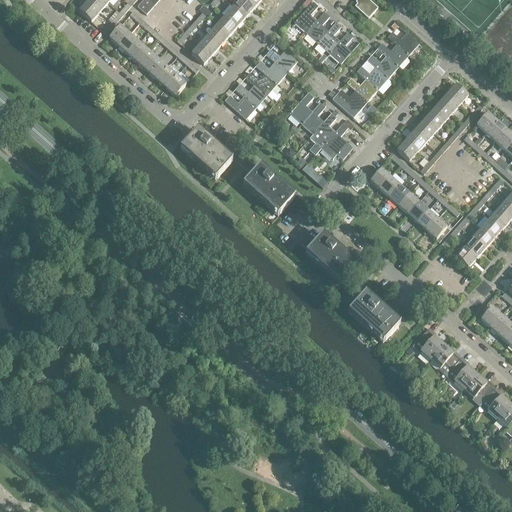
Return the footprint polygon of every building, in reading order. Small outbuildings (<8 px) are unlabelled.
[(108,6),(101,0),(90,0),(87,4),(100,15),(103,11),(108,6)] [(131,9),(138,0),(131,0),(128,3),(127,5),(131,9)] [(145,0),(144,0),(141,4),(150,12),(154,8),(145,0)] [(215,0),(210,6),(214,9),(221,0),(215,0)] [(241,0),(233,10),(245,20),(254,11),(241,0)] [(260,0),(241,0),(254,11),(262,1),(260,0)] [(369,20),(378,10),(366,0),(362,0),(361,0),(359,0),(356,4),(358,5),(355,8),(369,20)] [(306,10),(312,4),(309,1),(303,7),(306,10)] [(100,15),(87,4),(79,14),(91,25),(92,24),(100,15)] [(141,4),(137,8),(146,17),(150,12),(141,4)] [(294,26),(306,36),(317,23),(311,18),(318,9),(313,4),(294,26)] [(122,18),(131,9),(127,5),(121,12),(119,15),(122,18)] [(202,15),(205,18),(214,9),(210,6),(202,15)] [(233,10),(225,19),(237,30),(245,20),(233,10)] [(143,22),(133,13),(129,17),(139,26),(143,22)] [(114,27),(122,18),(119,15),(113,21),(110,24),(114,27)] [(193,25),(197,28),(205,18),(202,15),(193,25)] [(324,15),(317,23),(306,36),(317,46),(336,25),(328,33),(322,27),(329,19),(324,15)] [(225,19),(216,28),(228,39),(237,30),(225,19)] [(152,30),(143,22),(139,26),(149,34),(152,30)] [(114,27),(110,24),(102,33),(105,37),(114,27)] [(185,34),(189,37),(197,28),(193,25),(185,34)] [(340,44),(334,38),(341,30),(336,25),(317,46),(329,56),(340,44)] [(120,28),(109,40),(119,49),(130,37),(120,28)] [(216,28),(208,38),(220,48),(228,39),(216,28)] [(161,39),(152,30),(149,34),(158,42),(161,39)] [(347,35),(340,44),(329,56),(338,64),(335,66),(338,69),(341,67),(352,54),(345,48),(356,36),(352,33),(349,37),(347,35)] [(177,44),(180,47),(189,37),(185,34),(177,44)] [(419,47),(407,36),(401,42),(393,35),(388,40),(396,47),(409,58),(419,47)] [(128,57),(139,45),(130,37),(119,49),(128,57)] [(208,38),(200,47),(212,58),(220,48),(208,38)] [(171,47),(161,39),(158,42),(167,51),(171,47)] [(139,45),(128,57),(137,66),(148,53),(139,45)] [(409,58),(396,47),(391,54),(382,46),(377,52),(386,59),(398,70),(409,58)] [(180,55),(171,47),(167,51),(177,59),(180,55)] [(200,47),(191,56),(191,57),(203,67),(212,58),(200,47)] [(297,64),(285,53),(279,60),(270,52),(266,58),(274,65),(287,76),(297,64)] [(148,53),(137,66),(147,74),(157,62),(148,53)] [(189,63),(180,55),(177,59),(186,67),(189,63)] [(386,59),(380,65),(372,58),(367,63),(376,71),(376,70),(388,81),(398,70),(386,59)] [(157,62),(147,74),(156,82),(167,70),(157,62)] [(199,72),(189,63),(186,67),(196,76),(199,72)] [(287,76),(274,65),(269,71),(260,64),(255,69),(264,77),(276,88),(287,76)] [(376,70),(376,71),(370,77),(362,69),(361,70),(359,69),(355,73),(365,82),(366,82),(378,93),(388,81),(376,70)] [(167,70),(156,82),(165,90),(176,78),(167,70)] [(276,88),(264,77),(259,83),(250,75),(245,80),(254,88),(266,99),(276,88)] [(176,78),(165,90),(175,99),(186,87),(176,78)] [(366,82),(365,82),(360,88),(352,81),(347,86),(368,104),(378,93),(366,82)] [(368,104),(347,86),(355,93),(349,100),(341,92),(332,102),(353,121),(368,104)] [(266,99),(254,88),(248,95),(240,87),(235,92),(243,100),(244,100),(256,111),(266,99)] [(456,87),(447,97),(460,108),(468,98),(456,87)] [(308,96),(290,117),(301,127),(320,106),(312,114),(306,109),(313,100),(308,96)] [(460,108),(447,97),(439,106),(451,117),(460,108)] [(244,100),(243,100),(238,106),(229,98),(225,104),(246,122),(256,111),(244,100)] [(325,111),(320,106),(301,127),(313,137),(331,116),(324,124),(318,119),(325,111)] [(451,117),(439,106),(430,116),(443,127),(451,117)] [(482,110),(479,107),(470,117),(473,120),(482,110)] [(335,135),(329,129),(337,121),(331,116),(313,137),(310,141),(315,146),(310,153),(315,158),(321,151),(343,127),(343,126),(335,135)] [(443,127),(430,116),(422,125),(435,136),(443,127)] [(477,128),(486,136),(497,124),(487,116),(477,128)] [(465,130),(473,120),(470,117),(461,127),(465,130)] [(506,133),(497,124),(486,136),(496,144),(506,133)] [(435,136),(422,125),(414,135),(426,146),(435,136)] [(348,131),(343,127),(321,151),(333,162),(340,154),(344,158),(352,149),(341,139),(348,131)] [(457,139),(465,130),(461,127),(453,136),(457,139)] [(505,153),(511,144),(511,137),(506,133),(496,144),(499,148),(505,153)] [(231,165),(213,149),(215,147),(207,140),(208,139),(207,138),(204,141),(196,134),(182,149),(217,180),(231,165)] [(426,146),(414,135),(405,144),(418,155),(426,146)] [(448,149),(457,139),(453,136),(445,145),(448,149)] [(467,138),(463,142),(474,151),(477,147),(467,138)] [(418,155),(405,144),(397,154),(409,165),(418,155)] [(440,158),(448,149),(445,145),(436,155),(440,158)] [(474,151),(483,159),(486,155),(477,147),(474,151)] [(290,160),(295,155),(291,152),(288,152),(285,155),(290,160)] [(432,167),(440,158),(436,155),(428,164),(432,167)] [(490,158),(486,155),(483,159),(492,167),(495,164),(490,158)] [(404,165),(393,156),(390,160),(400,169),(404,165)] [(423,177),(432,167),(428,164),(419,174),(423,177)] [(502,175),(505,172),(495,164),(492,167),(494,168),(502,175)] [(413,174),(404,165),(400,169),(410,177),(413,174)] [(278,183),(269,176),(270,175),(270,174),(267,177),(258,170),(245,185),(279,216),(293,201),(276,185),(278,183)] [(381,171),(370,183),(380,192),(390,180),(381,171)] [(511,178),(505,172),(502,175),(511,184),(511,182),(511,178)] [(313,173),(309,177),(314,182),(317,177),(313,173)] [(421,180),(413,174),(410,177),(419,186),(422,182),(421,180)] [(390,180),(380,192),(389,200),(400,188),(390,180)] [(495,193),(504,184),(500,180),(491,190),(495,193)] [(430,189),(422,182),(419,186),(428,194),(432,190),(430,189)] [(400,188),(389,200),(398,208),(409,197),(400,188)] [(438,202),(441,198),(432,190),(428,194),(438,202)] [(487,203),(495,193),(491,190),(488,194),(483,199),(487,203)] [(409,197),(398,208),(408,217),(418,205),(409,197)] [(449,206),(441,198),(438,202),(447,210),(450,207),(449,206)] [(478,212),(487,203),(483,199),(480,203),(475,209),(478,212)] [(511,220),(511,208),(506,203),(498,213),(510,223),(511,220)] [(418,205),(408,217),(417,225),(428,213),(418,205)] [(457,219),(460,215),(450,207),(447,210),(457,219)] [(470,221),(478,212),(475,209),(467,217),(466,218),(470,221)] [(428,213),(417,225),(426,234),(437,222),(428,213)] [(510,223),(498,213),(489,222),(501,233),(510,223)] [(462,231),(470,221),(466,218),(458,227),(462,231)] [(437,222),(426,234),(436,242),(447,230),(437,222)] [(501,233),(489,222),(481,231),(493,242),(501,233)] [(453,240),(462,231),(458,227),(450,237),(453,240)] [(493,242),(481,231),(473,241),(485,251),(493,242)] [(450,237),(441,246),(445,250),(453,240),(450,237)] [(340,252),(332,244),(333,243),(332,243),(330,246),(321,238),(307,254),(342,285),(356,269),(338,254),(340,252)] [(473,241),(464,250),(476,261),(485,251),(473,241)] [(464,250),(456,259),(456,260),(468,270),(476,261),(464,250)] [(511,305),(511,301),(505,295),(502,299),(511,307),(511,305)] [(383,310),(375,303),(375,302),(372,305),(363,297),(350,312),(385,343),(398,328),(381,312),(383,310)] [(481,321),(491,330),(501,318),(492,309),(481,321)] [(501,318),(491,330),(500,338),(511,326),(501,318)] [(511,327),(511,326),(500,338),(509,346),(511,343),(511,327)] [(421,354),(430,363),(444,348),(432,337),(433,335),(428,331),(418,343),(425,349),(421,354)] [(456,358),(444,348),(430,363),(440,371),(444,367),(451,373),(462,360),(458,356),(456,358)] [(467,364),(462,360),(451,373),(458,379),(454,384),(464,392),(477,377),(465,367),(467,364)] [(479,409),(496,390),(491,386),(489,388),(477,377),(464,392),(473,401),(472,402),(479,409)] [(500,394),(496,390),(479,409),(486,415),(488,414),(498,422),(511,407),(498,396),(500,394)] [(511,440),(511,439),(511,408),(511,407),(498,422),(505,429),(505,434),(511,440)]
